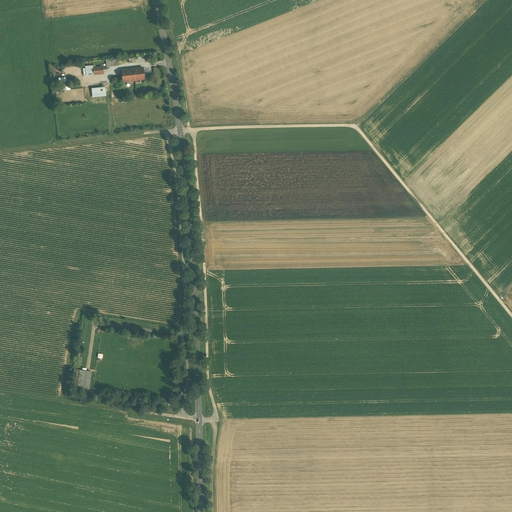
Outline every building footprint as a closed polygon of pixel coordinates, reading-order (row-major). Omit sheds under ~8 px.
[(102,66),(85,68),(86,74),(103,73),(102,66)] [(142,68),(134,69),(135,80),(144,79),(142,68)] [(134,69),(122,70),(123,77),(123,81),(135,80),(134,69)] [(56,83),(57,90),(66,89),(65,82),(56,83)] [(104,88),(92,89),(93,97),(105,96),(104,88)] [(89,388),(92,372),(78,370),(75,386),(89,388)]
